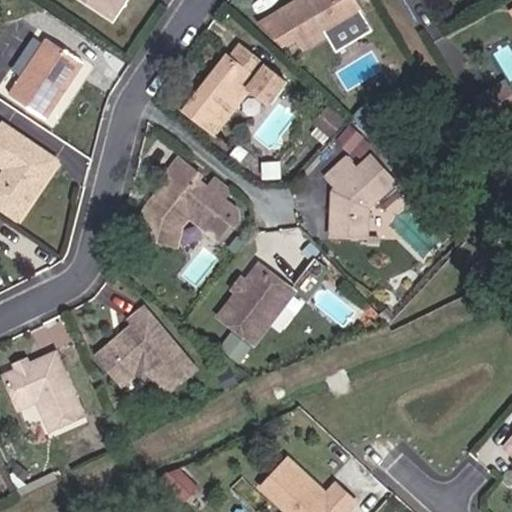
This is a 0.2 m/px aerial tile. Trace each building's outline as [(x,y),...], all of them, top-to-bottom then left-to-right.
[(83,0),(105,14),(115,0),(83,0)] [(357,13),(347,0),(302,0),(299,2),(296,0),(295,0),(274,17),(302,52),(357,13)] [(449,7),(441,12),(447,24),(455,19),(449,7)] [(37,112),(74,58),(38,34),(1,88),(37,112)] [(210,134),(231,104),(242,89),(244,86),(264,100),(282,75),(263,61),(263,60),(232,37),(223,50),(220,48),(203,73),(209,78),(203,87),(195,82),(176,109),(210,134)] [(511,88),(503,71),(471,91),(483,111),(474,116),(482,130),(495,122),(491,115),(506,106),(502,100),(511,94),(511,88)] [(247,115),(258,100),(242,89),(231,104),(247,115)] [(511,102),(511,94),(502,100),(506,106),(511,102)] [(370,111),(356,99),(344,113),(358,126),(370,111)] [(34,179),(48,159),(0,126),(0,207),(11,215),(24,196),(20,188),(26,179),(34,179)] [(348,163),(334,148),(312,171),(330,189),(326,197),(323,232),(327,237),(373,241),(378,189),(386,181),(358,152),(348,163)] [(195,172),(173,156),(161,171),(167,176),(154,193),(156,195),(151,206),(146,204),(138,213),(134,225),(139,235),(168,242),(173,222),(186,215),(202,225),(223,198),(192,175),(195,172)] [(265,179),(263,165),(248,168),(250,182),(265,179)] [(288,288),(251,261),(206,318),(244,348),(288,288)] [(284,330),(306,298),(296,291),(275,324),(284,330)] [(185,362),(137,304),(122,315),(128,323),(118,329),(118,339),(110,346),(106,340),(90,351),(116,379),(131,368),(144,366),(158,386),(185,362)] [(218,336),(208,349),(226,363),(237,350),(218,336)] [(56,349),(3,368),(16,403),(39,395),(52,424),(81,413),(56,349)] [(511,421),(498,437),(511,451),(511,450),(511,421)] [(333,511),(313,492),(320,486),(287,455),(258,486),(284,511),(333,511)] [(27,461),(16,456),(10,464),(21,469),(27,461)] [(183,498),(199,485),(181,464),(166,476),(183,498)] [(320,486),(313,492),(333,511),(342,511),(354,500),(329,476),(320,486)]
